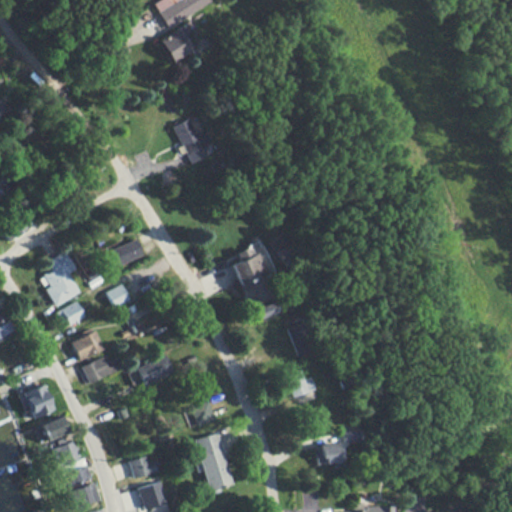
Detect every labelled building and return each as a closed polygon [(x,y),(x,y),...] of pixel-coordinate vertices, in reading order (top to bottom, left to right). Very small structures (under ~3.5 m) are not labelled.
[(149,0),(163,27),(210,3),(208,0),(149,0)] [(187,49),(172,30),(153,45),(167,64),(187,49)] [(212,149),(203,129),(194,133),(187,117),(168,125),(185,161),(212,149)] [(28,228),(22,214),(0,223),(0,226),(5,238),(28,228)] [(111,268),(139,254),(131,238),(103,251),(111,268)] [(223,264),(231,286),(267,273),(259,251),(223,264)] [(38,276),(45,287),(40,290),(49,307),(72,294),(56,266),(38,276)] [(111,308),(127,300),(119,284),(103,291),(111,308)] [(60,326),(81,316),(73,301),(53,310),(60,326)] [(279,311),(275,301),(253,310),(257,320),(279,311)] [(283,328),(294,356),(309,350),(298,323),(283,328)] [(64,342),(73,362),(100,349),(92,330),(64,342)] [(137,385),(168,373),(161,355),(130,367),(137,385)] [(96,359),(79,367),(86,383),(117,369),(113,359),(99,365),(96,359)] [(279,378),(285,397),(310,389),(304,371),(279,378)] [(52,413),(45,391),(16,401),(23,423),(52,413)] [(185,406),(190,425),(210,419),(204,400),(185,406)] [(38,441),(59,433),(53,417),(31,425),(38,441)] [(338,432),(339,443),(356,442),(355,430),(338,432)] [(224,484),(212,432),(188,438),(201,490),(224,484)] [(312,466),(340,456),(332,434),(304,445),(312,466)] [(47,449),(52,465),(74,458),(68,441),(47,449)] [(124,463),(131,479),(156,468),(149,452),(124,463)] [(163,501),(157,481),(134,488),(140,508),(163,501)] [(97,500),(91,482),(66,490),(71,508),(97,500)] [(155,505),(174,501),(171,485),(153,489),(155,505)] [(298,490),(298,511),(318,511),(318,490),(298,490)]
